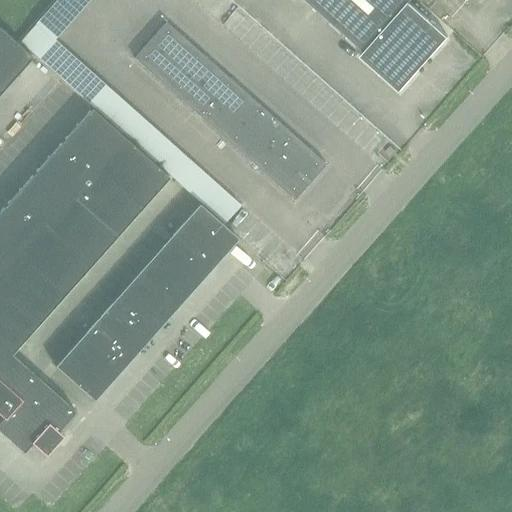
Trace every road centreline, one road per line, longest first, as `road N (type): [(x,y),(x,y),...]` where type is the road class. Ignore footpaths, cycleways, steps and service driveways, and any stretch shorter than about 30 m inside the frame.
road 1 (unclassified): [(119,511),(511,70)]
road 2 (unknown): [(0,440),(45,465),(68,455),(136,369)]
road 3 (unknown): [(0,200),(90,98)]
